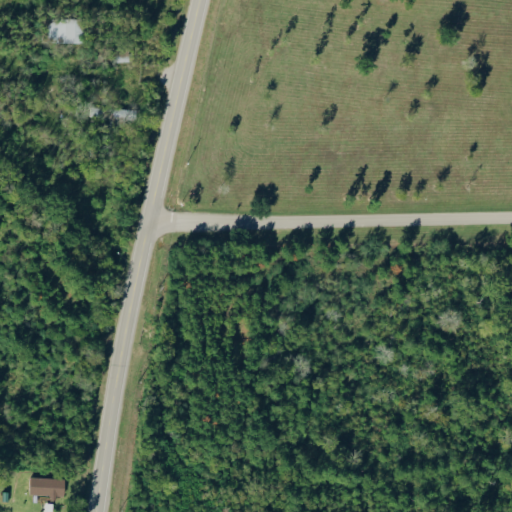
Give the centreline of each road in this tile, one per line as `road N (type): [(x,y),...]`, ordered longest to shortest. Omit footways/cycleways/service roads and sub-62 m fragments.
road 1 (secondary): [(199,0),(98,511)]
road 2 (residential): [(151,219),(511,216)]
